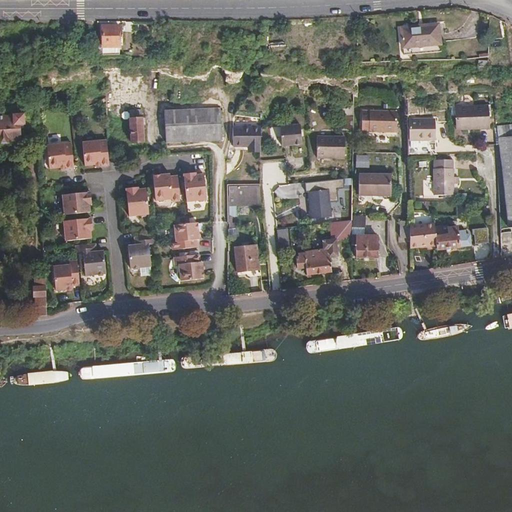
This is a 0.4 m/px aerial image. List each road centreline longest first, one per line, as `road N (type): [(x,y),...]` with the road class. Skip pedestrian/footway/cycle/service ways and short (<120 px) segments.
road 1 (residential): [(0,330),(511,267)]
road 2 (unclassified): [(397,0),(0,8)]
road 3 (unknown): [(285,159),(267,189),(273,299)]
